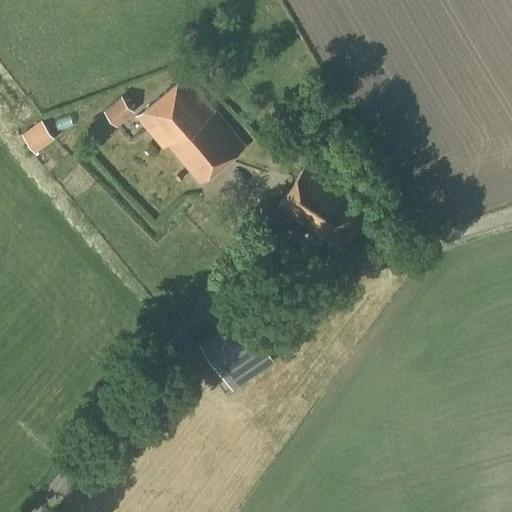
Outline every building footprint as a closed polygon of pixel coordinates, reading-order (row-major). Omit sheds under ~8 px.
[(245,146),(214,109),(185,74),(137,115),(163,145),(166,142),(200,183),(245,146)] [(117,126),(134,111),(121,95),(104,110),(117,126)] [(35,153),(54,139),(41,120),(21,134),(35,153)] [(341,250),(368,211),(304,167),(277,207),(341,250)] [(239,316),(201,343),(232,388),(271,360),(239,316)]
